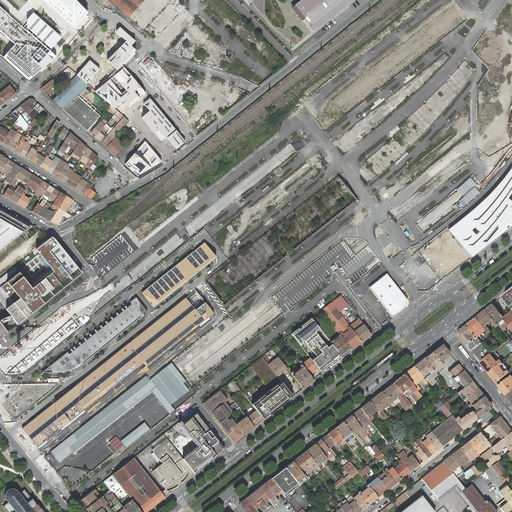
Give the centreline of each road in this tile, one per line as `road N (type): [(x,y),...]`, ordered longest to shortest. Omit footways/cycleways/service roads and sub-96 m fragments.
road 1 (unknown): [(322,139),(454,37),(482,69),(428,138),(363,194)]
road 2 (residential): [(28,461),(219,316),(197,281)]
road 3 (residential): [(300,111),(279,140),(98,284)]
road 4 (tertiary): [(223,496),(425,339)]
road 5 (unknown): [(431,283),(297,106)]
road 6 (tertiary): [(410,321),(238,458)]
road 7 (residential): [(487,18),(404,114),(341,164)]
road 8 (residential): [(6,434),(154,315)]
road 9 (residential): [(194,399),(338,286)]
road 10 (residential): [(369,511),(503,405)]
road 11 (residential): [(197,281),(221,258),(203,237),(134,290)]
road 12 (residential): [(134,290),(22,379)]
road 13 (residential): [(136,184),(30,90)]
road 14 (residential): [(194,144),(296,61)]
road 15 (residential): [(194,144),(130,65),(147,43)]
road 16 (residential): [(0,352),(98,284)]
